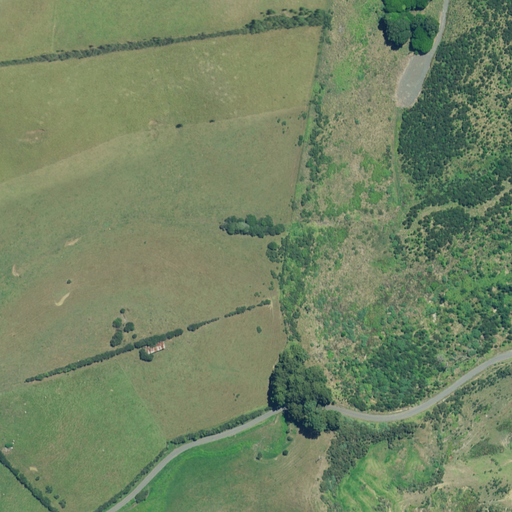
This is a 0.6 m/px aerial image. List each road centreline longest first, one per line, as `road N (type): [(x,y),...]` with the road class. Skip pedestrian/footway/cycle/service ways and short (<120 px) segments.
road 1 (track): [(115,511),(183,451),(274,410),(299,402),(380,421)]
road 2 (unclassified): [(380,421),(464,390),(511,360)]
